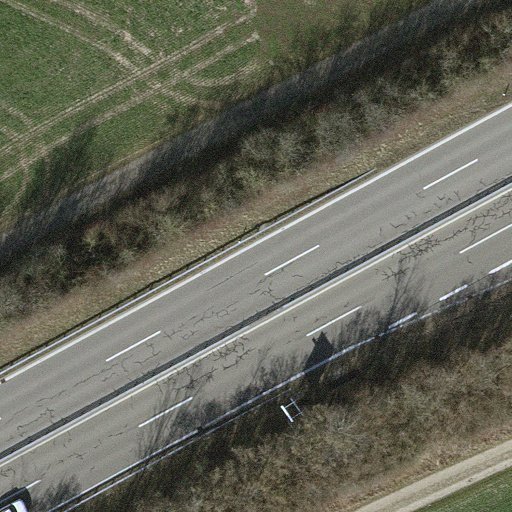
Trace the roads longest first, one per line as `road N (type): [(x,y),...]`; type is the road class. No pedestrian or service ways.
road 1 (trunk): [(511,142),(0,420)]
road 2 (trunk): [(0,503),(511,225)]
road 3 (track): [(0,251),(462,0)]
road 4 (track): [(511,456),(400,511)]
